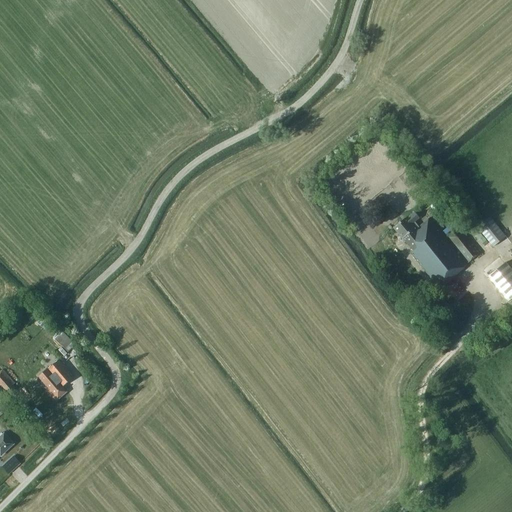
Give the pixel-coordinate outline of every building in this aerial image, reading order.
[(419,227),(415,222),(419,218),(414,212),(407,218),(406,217),(393,227),(412,251),(410,253),(440,289),(468,265),(467,264),(481,252),(459,226),(446,237),(430,217),(419,227)] [(490,217),(477,227),(473,231),(486,248),(489,246),(491,248),(506,236),(490,217)] [(511,271),(505,263),(488,276),(508,301),(511,298),(511,271)] [(57,334),(63,328),(50,317),(45,323),(57,334)] [(53,338),(68,352),(76,345),(61,330),(53,338)] [(63,387),(74,378),(59,360),(39,377),(52,392),(50,393),(56,401),(67,392),(63,387)] [(15,388),(13,385),(15,383),(3,369),(0,372),(0,386),(1,385),(8,394),(15,388)] [(4,434),(3,435),(1,433),(0,433),(0,454),(1,455),(13,444),(4,434)] [(20,463),(14,456),(6,463),(13,470),(20,463)]
